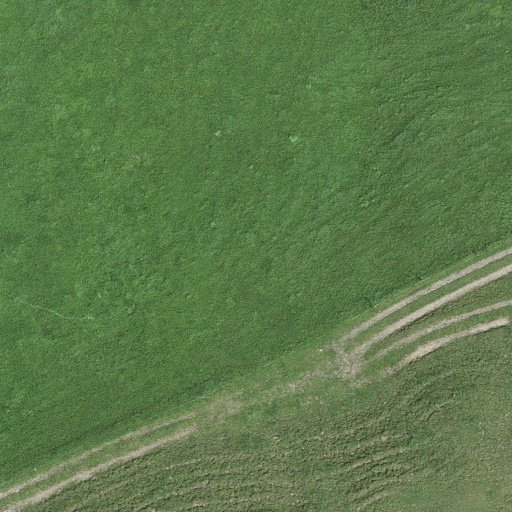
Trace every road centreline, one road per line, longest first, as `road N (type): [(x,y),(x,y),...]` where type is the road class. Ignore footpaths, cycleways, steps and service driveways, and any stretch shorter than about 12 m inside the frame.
road 1 (track): [(511,259),(331,370),(201,410),(0,497)]
road 2 (track): [(331,370),(511,326)]
